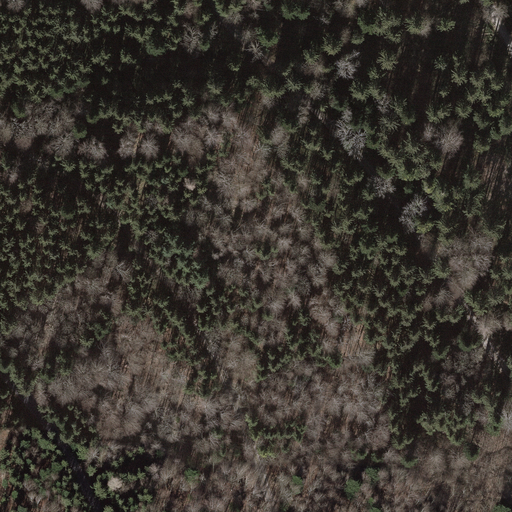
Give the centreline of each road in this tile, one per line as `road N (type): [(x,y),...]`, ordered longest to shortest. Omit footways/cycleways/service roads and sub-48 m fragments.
road 1 (track): [(0,134),(91,187),(151,251),(204,328),(276,511)]
road 2 (track): [(212,0),(388,189),(511,374)]
road 3 (unclassified): [(98,511),(57,436),(0,368)]
